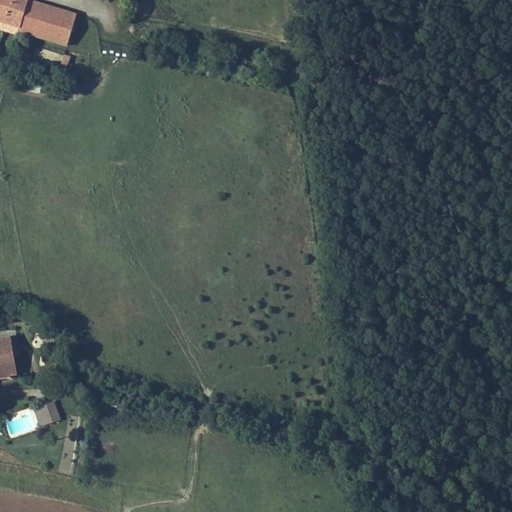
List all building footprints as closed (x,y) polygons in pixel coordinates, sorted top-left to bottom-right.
[(92,16),(43,3),(44,1),(40,0),(0,0),(0,20),(35,30),(34,35),(83,48),(92,16)] [(35,30),(0,20),(0,29),(33,38),(34,35),(35,30)] [(67,68),(70,53),(34,48),(32,62),(67,68)] [(28,356),(25,338),(18,339),(21,357),(28,356)] [(21,357),(18,339),(0,341),(0,381),(24,378),(21,357)] [(44,376),(44,365),(34,365),(34,376),(44,376)] [(66,424),(61,407),(54,409),(59,426),(66,424)] [(59,426),(54,409),(46,411),(52,428),(59,426)] [(46,411),(42,413),(47,430),(52,428),(46,411)]
